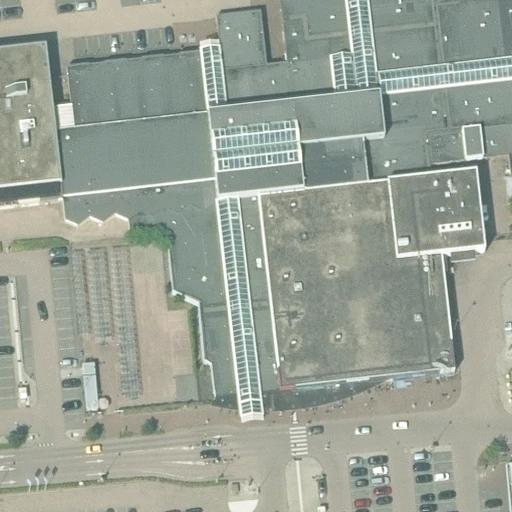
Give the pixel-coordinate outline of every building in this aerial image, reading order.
[(344,0),(291,0),(278,1),(281,23),(302,21),(305,42),(349,37),(344,0)] [(365,0),(367,14),(433,6),(465,3),(477,2),(476,0),(365,0)] [(511,0),(476,0),(477,2),(465,3),(472,61),(478,66),(511,62),(511,0)] [(465,3),(433,6),(435,27),(440,70),(445,64),(472,61),(465,3)] [(435,27),(433,6),(367,14),(369,34),(435,27)] [(264,68),(266,67),(260,13),(215,19),(226,117),(227,116),(234,124),(263,120),(268,112),(269,112),(264,68)] [(351,59),(349,37),(305,42),(302,21),(281,23),(284,54),(306,52),(307,57),(315,56),(315,63),(330,61),(351,59)] [(440,70),(435,27),(369,34),(374,78),(440,71),(440,70)] [(59,178),(54,135),(44,50),(0,54),(0,209),(62,203),(59,178)] [(306,52),(284,54),(286,65),(308,63),(313,107),(335,104),(330,61),(315,63),(315,56),(307,57),(306,52)] [(206,107),(200,54),(66,69),(73,133),(175,121),(174,110),(206,107)] [(308,63),(286,65),(291,109),(313,107),(308,63)] [(286,65),(266,67),(264,68),(269,112),(291,109),(286,65)] [(511,121),(508,84),(465,89),(469,133),(478,132),(478,133),(481,162),(507,159),(511,158),(511,121)] [(469,133),(465,89),(443,91),(451,165),(481,162),(478,133),(478,132),(469,133)] [(451,165),(443,91),(421,94),(423,115),(429,167),(451,165)] [(423,115),(421,94),(377,99),(370,108),(371,121),(423,115)] [(175,121),(73,133),(54,135),(59,178),(212,161),(206,107),(174,110),(175,121)] [(346,137),(339,146),(340,152),(351,151),(355,189),(431,181),(429,167),(423,115),(371,121),(359,136),(346,137)] [(257,150),(255,136),(237,138),(235,141),(226,143),(229,163),(249,161),(257,150)] [(340,152),(339,146),(295,151),(298,180),(300,196),(314,194),(344,191),(355,189),(351,151),(340,152)] [(213,161),(212,161),(59,178),(62,203),(64,222),(77,227),(76,228),(77,229),(90,219),(102,224),(101,226),(102,226),(116,216),(127,221),(126,223),(127,223),(138,213),(153,220),(166,211),(179,217),(191,208),(204,213),(216,204),(217,205),(217,204),(216,204),(211,163),(213,163),(213,161)] [(474,176),(431,181),(355,189),(344,191),(366,384),(453,374),(440,260),(483,255),(474,176)] [(300,196),(298,180),(270,183),(256,194),(257,201),(263,257),(320,250),(314,194),(300,196)] [(344,191),(314,194),(320,250),(337,398),(352,393),(367,386),(366,384),(344,191)] [(263,257),(257,201),(247,203),(237,211),(243,263),(264,261),(263,257)] [(206,234),(204,213),(191,208),(179,217),(166,211),(153,220),(138,213),(127,223),(129,237),(154,234),(167,239),(168,248),(167,249),(169,265),(222,259),(220,240),(206,234)] [(337,398),(320,250),(263,257),(264,261),(269,307),(274,350),(279,394),(280,408),(299,406),(318,403),(337,398)] [(222,259),(169,265),(172,294),(198,306),(198,315),(227,311),(222,259)] [(269,307),(264,261),(243,263),(248,309),(269,307)] [(269,307),(248,309),(253,352),(274,350),(269,307)] [(232,311),(227,311),(198,315),(203,363),(201,364),(202,376),(211,375),(214,400),(227,399),(236,387),(232,355),(237,354),(232,311)] [(274,350),(253,352),(258,396),(279,394),(274,350)] [(93,366),(81,367),(82,379),(94,378),(93,366)] [(82,379),(85,412),(97,411),(94,378),(82,379)]
